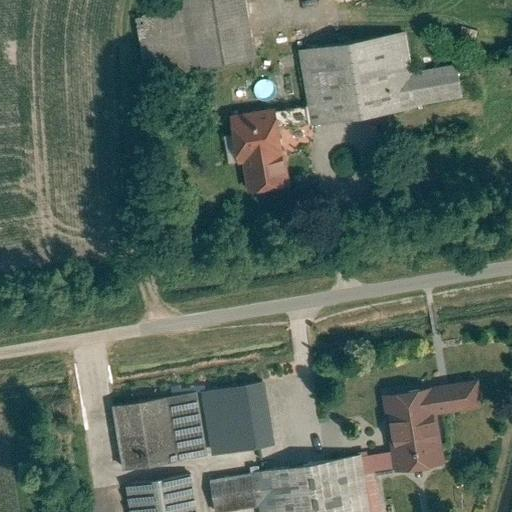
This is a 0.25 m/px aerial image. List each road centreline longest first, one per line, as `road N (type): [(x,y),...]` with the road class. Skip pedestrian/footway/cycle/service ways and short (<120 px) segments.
road 1 (unknown): [(289,305),(305,457)]
road 2 (track): [(0,353),(138,330)]
